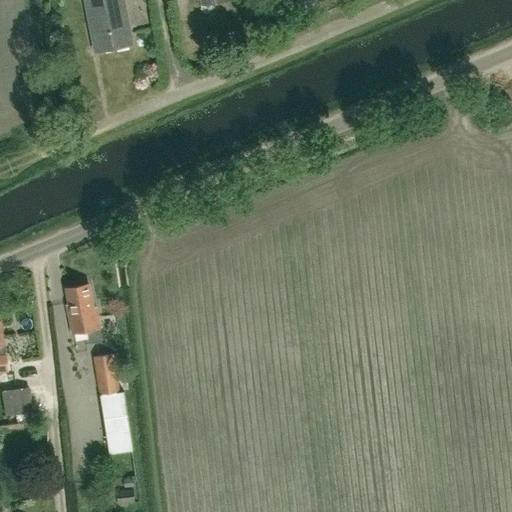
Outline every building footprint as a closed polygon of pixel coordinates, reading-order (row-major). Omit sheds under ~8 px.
[(86,0),(96,52),(133,45),(124,0),(86,0)] [(90,344),(102,342),(96,307),(92,308),(88,285),(67,289),(70,304),(67,305),(72,333),(87,331),(90,344)] [(93,357),(100,395),(121,391),(114,353),(93,357)] [(6,415),(33,411),(30,387),(3,390),(6,415)] [(109,455),(132,451),(133,451),(128,414),(103,419),(109,455)] [(118,504),(135,503),(134,489),(117,491),(118,504)]
